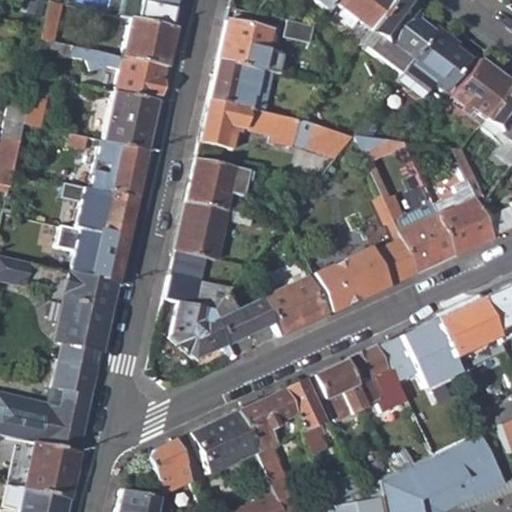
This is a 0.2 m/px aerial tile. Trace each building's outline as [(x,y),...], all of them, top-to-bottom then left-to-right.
[(175,13),(177,0),(121,0),(117,20),(127,22),(166,31),(171,13),(175,13)] [(304,0),(321,12),(327,4),(330,0),(304,0)] [(387,0),(330,0),(327,4),(360,28),(349,42),(357,48),(366,36),(391,2),(387,0)] [(255,16),(276,21),(277,12),(265,1),(255,16)] [(364,54),(396,78),(428,36),(407,20),(409,16),(391,2),(366,36),(373,41),(364,54)] [(47,4),(38,42),(51,45),(59,6),(47,4)] [(170,32),(166,31),(127,22),(118,60),(162,70),(170,32)] [(225,25),(215,65),(258,75),(267,34),(225,25)] [(451,47),(431,32),(428,36),(396,78),(392,84),(416,102),(428,86),(441,95),(464,63),(447,50),(451,47)] [(154,105),(162,70),(118,60),(51,45),(38,42),(36,52),(82,63),(88,74),(104,68),(116,71),(110,95),(154,105)] [(215,65),(207,103),(259,114),(261,108),(248,105),(249,99),(253,100),(255,89),(265,91),(269,77),(258,75),(215,65)] [(480,124),(506,89),(492,78),(489,82),(472,69),(447,103),(461,113),(458,117),(462,120),(467,114),(480,124)] [(480,124),(511,148),(511,93),(506,89),(480,124)] [(143,153),(154,105),(110,95),(99,143),(143,153)] [(8,99),(0,135),(0,139),(15,143),(24,103),(8,99)] [(259,114),(207,103),(196,146),(228,152),(233,130),(268,137),(266,146),(288,150),(289,146),(337,158),(345,148),(350,141),(301,124),(259,114)] [(80,150),(82,140),(67,136),(65,147),(80,150)] [(15,143),(0,139),(0,172),(9,174),(15,143)] [(365,159),(364,142),(350,141),(345,148),(353,163),(365,159)] [(132,202),(143,153),(99,143),(95,142),(84,191),(132,202)] [(194,163),(183,209),(240,221),(242,212),(224,208),(226,200),(241,203),(247,175),(194,163)] [(410,168),(426,204),(437,199),(425,171),(418,171),(416,166),(410,168)] [(113,285),(132,202),(84,191),(80,204),(82,205),(79,217),(97,221),(85,278),(113,285)] [(382,200),(372,205),(382,226),(391,222),(382,200)] [(433,217),(451,257),(489,240),(470,200),(433,217)] [(183,209),(166,278),(196,285),(201,262),(211,265),(219,226),(242,230),(244,222),(240,221),(183,209)] [(406,278),(451,257),(433,217),(432,216),(387,237),(390,244),(406,278)] [(348,304),(406,278),(390,244),(363,256),(360,251),(306,275),(324,316),(332,312),(341,300),(348,304)] [(97,353),(113,285),(85,278),(0,259),(0,284),(17,288),(18,284),(47,289),(44,302),(56,305),(52,326),(59,327),(55,344),(97,353)] [(208,314),(221,298),(226,292),(196,285),(166,278),(161,304),(173,306),(168,337),(165,339),(192,363),(195,360),(218,348),(225,362),(229,359),(223,345),(211,322),(200,327),(196,323),(198,312),(208,314)] [(275,338),(317,319),(299,281),(257,301),(268,324),(275,338)] [(511,283),(475,300),(493,339),(509,331),(502,316),(511,310),(511,283)] [(268,324),(257,301),(230,314),(221,298),(208,314),(211,322),(223,345),(268,324)] [(493,339),(475,300),(430,321),(448,359),(450,365),(464,358),(462,354),(493,339)] [(448,359),(430,321),(395,338),(412,376),(448,359)] [(370,349),(340,363),(361,408),(376,400),(367,379),(382,372),(370,349)] [(94,369),(55,360),(49,388),(87,398),(94,369)] [(361,408),(340,363),(308,379),(330,424),(362,410),(361,408)] [(297,383),(276,394),(295,433),(305,456),(319,449),(309,427),(316,424),(297,383)] [(74,457),(87,398),(49,388),(45,407),(0,396),(0,438),(31,446),(74,457)] [(276,394),(230,415),(249,454),(268,446),(261,431),(267,428),(270,435),(271,434),(276,443),(295,433),(276,394)] [(493,428),(511,419),(511,400),(485,414),(493,428)] [(230,415),(185,435),(203,476),(249,454),(230,415)] [(511,419),(493,428),(506,456),(511,453),(511,419)] [(427,459),(476,437),(482,433),(477,422),(422,448),(427,459)] [(436,511),(433,500),(445,495),(451,508),(499,486),(476,437),(427,459),(409,467),(392,475),(373,484),(378,511),(436,511)] [(142,461),(158,495),(176,487),(168,470),(177,466),(167,444),(148,453),(142,461)] [(63,502),(74,457),(31,446),(20,492),(63,502)] [(392,475),(409,467),(402,454),(386,462),(392,475)] [(341,463),(347,475),(360,468),(354,457),(341,463)] [(392,475),(386,462),(384,458),(366,467),(373,484),(392,475)] [(275,511),(292,511),(276,476),(262,482),(269,497),(275,511)] [(328,505),(355,492),(348,478),(321,491),(328,505)] [(378,511),(373,484),(355,492),(328,505),(311,511),(378,511)] [(61,511),(63,502),(20,492),(15,511),(61,511)] [(118,493),(113,511),(145,511),(148,499),(118,493)] [(275,511),(269,497),(235,511),(275,511)]
